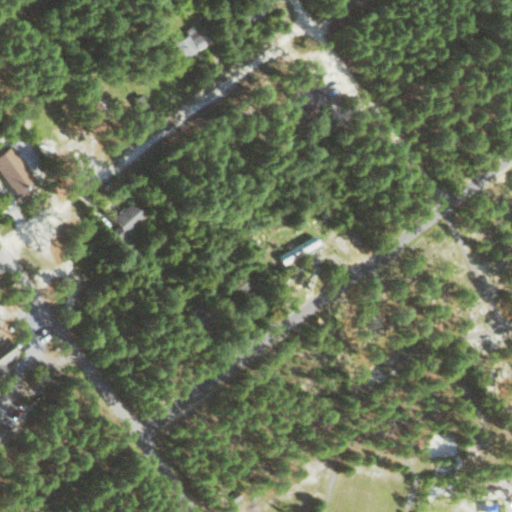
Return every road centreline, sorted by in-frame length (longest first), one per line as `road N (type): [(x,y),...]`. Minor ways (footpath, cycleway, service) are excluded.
road 1 (residential): [(144,434),(511,165)]
road 2 (residential): [(306,18),(0,248)]
road 3 (residential): [(447,213),(292,0)]
road 4 (residential): [(144,434),(0,248)]
